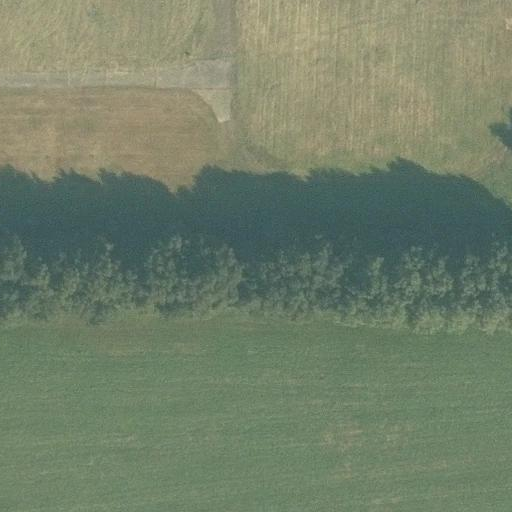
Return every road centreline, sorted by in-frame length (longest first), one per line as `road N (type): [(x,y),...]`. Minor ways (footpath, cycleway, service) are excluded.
road 1 (track): [(511,281),(0,291)]
road 2 (track): [(0,77),(202,73)]
